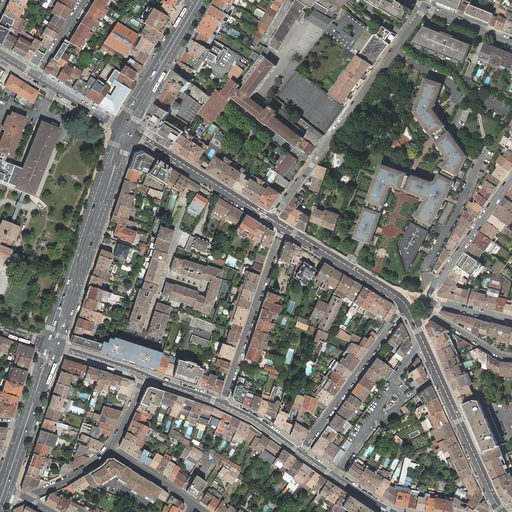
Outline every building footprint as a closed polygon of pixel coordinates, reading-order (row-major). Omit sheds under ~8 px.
[(28,10),(29,10),(30,8),(28,7),(29,6),(25,4),(26,0),(9,0),(9,1),(23,7),(28,10)] [(74,6),(76,3),(70,0),(60,0),(59,3),(72,9),(74,6)] [(105,14),(106,14),(108,11),(107,10),(104,8),(106,6),(104,5),(95,0),(93,4),(92,6),(105,14)] [(178,5),(180,0),(161,0),(161,2),(163,3),(175,10),(178,5)] [(223,0),(216,0),(214,6),(229,14),(231,16),(235,10),(236,8),(236,7),(235,7),(233,6),(223,0)] [(295,0),(271,41),(269,45),(280,51),(298,21),(297,20),(303,11),(304,11),(305,12),(307,13),(310,7),(307,5),(297,0),(295,0)] [(277,11),(284,0),(277,0),(277,1),(275,0),(271,0),(270,3),(271,3),(274,5),(272,8),(277,11)] [(297,0),(307,5),(310,7),(312,9),(316,0),(297,0)] [(350,0),(349,3),(362,12),(368,2),(365,0),(350,0)] [(365,0),(368,2),(375,6),(405,23),(413,11),(408,8),(403,5),(397,1),(397,2),(394,0),(365,0)] [(437,0),(436,2),(437,5),(458,14),(459,11),(463,0),(437,0)] [(463,0),(459,11),(458,14),(463,16),(465,16),(470,5),(471,3),(466,1),(464,0),(463,0)] [(496,0),(497,0),(495,4),(494,7),(497,9),(498,8),(502,0),(496,0)] [(5,10),(19,17),(23,7),(9,1),(5,10)] [(54,14),(65,20),(66,19),(71,10),(72,9),(59,3),(57,2),(51,13),(54,14)] [(170,19),(175,10),(163,3),(161,2),(160,3),(162,5),(159,10),(157,9),(156,10),(158,12),(167,17),(170,19)] [(273,18),(277,11),(272,8),(274,5),(271,3),(266,13),(273,18)] [(470,5),(465,16),(479,22),(490,26),(493,18),(494,16),(494,15),(470,5)] [(90,8),(88,11),(97,17),(98,17),(100,15),(102,16),(103,17),(105,14),(92,6),(90,8)] [(158,12),(156,10),(152,8),(150,7),(150,8),(148,6),(145,11),(146,11),(149,13),(144,21),(141,19),(140,21),(143,23),(145,24),(146,25),(161,34),(164,29),(162,27),(167,17),(158,12)] [(214,6),(209,14),(221,21),(225,23),(227,24),(228,22),(230,18),(231,16),(229,14),(214,6)] [(498,8),(497,9),(495,14),(499,15),(501,16),(504,18),(507,12),(498,8)] [(333,21),(313,9),(307,19),(326,31),(332,23),(333,21)] [(24,27),(27,22),(21,18),(19,17),(5,10),(3,14),(9,18),(14,20),(12,24),(11,26),(9,30),(7,33),(1,45),(6,48),(11,51),(18,39),(19,37),(24,27)] [(27,22),(32,12),(29,10),(28,10),(23,18),(22,17),(21,18),(27,22)] [(84,17),(97,25),(99,22),(98,21),(99,20),(100,19),(98,17),(97,17),(88,11),(86,15),(84,17)] [(347,12),(337,27),(332,23),(326,31),(325,32),(326,33),(343,46),(358,55),(370,63),(374,66),(376,63),(382,55),(389,45),(385,41),(389,36),(391,32),(383,26),(377,35),(371,31),(372,30),(347,12)] [(268,26),(273,18),(266,13),(261,22),(268,26)] [(0,44),(1,45),(7,33),(9,30),(11,26),(12,24),(14,20),(9,18),(3,14),(0,20),(0,44)] [(49,23),(60,29),(63,23),(65,20),(54,14),(49,23)] [(209,14),(204,22),(217,30),(219,32),(222,27),(225,23),(221,21),(209,14)] [(493,18),(490,26),(494,28),(496,28),(501,16),(499,15),(498,17),(494,16),(493,18)] [(501,16),(496,28),(499,30),(501,31),(506,19),(504,18),(501,16)] [(92,30),(93,31),(94,30),(95,28),(97,25),(84,17),(83,19),(81,23),(90,29),(92,30)] [(257,31),(263,35),(268,26),(261,22),(252,17),(250,20),(259,25),(255,30),(257,31)] [(511,21),(509,20),(506,19),(501,31),(506,33),(509,34),(511,27),(511,21)] [(43,33),(53,39),(57,33),(60,29),(49,23),(44,20),(43,23),(46,25),(46,26),(47,27),(43,33)] [(139,35),(138,35),(117,22),(114,27),(110,33),(106,39),(104,43),(116,51),(125,56),(129,58),(134,61),(142,66),(148,55),(133,46),(134,44),(132,44),(139,35)] [(204,22),(199,31),(214,40),(217,36),(219,32),(217,30),(204,22)] [(77,29),(90,37),(92,34),(90,32),(89,31),(90,29),(81,23),(78,27),(77,29)] [(155,45),(161,34),(146,25),(145,24),(144,25),(145,26),(144,28),(149,31),(146,36),(141,33),(141,34),(139,33),(138,35),(139,35),(140,35),(140,36),(155,45)] [(17,54),(23,58),(31,44),(34,39),(33,38),(32,39),(24,34),(25,33),(27,29),(24,27),(19,37),(18,39),(11,51),(17,54)] [(425,27),(413,43),(417,44),(424,47),(430,50),(438,53),(440,54),(447,56),(453,59),(461,62),(464,63),(471,45),(425,27)] [(88,40),(90,37),(77,29),(76,31),(74,35),(83,40),(85,42),(86,41),(87,39),(88,40)] [(198,72),(199,73),(206,62),(208,59),(215,63),(222,51),(223,49),(226,50),(227,48),(214,40),(199,31),(194,40),(187,51),(181,62),(192,69),(198,72)] [(252,40),(258,43),(263,35),(257,31),(252,40)] [(46,50),(53,39),(43,33),(42,34),(41,37),(42,38),(43,39),(43,40),(41,42),(39,46),(46,50)] [(84,46),(86,43),(85,42),(83,40),(74,35),(73,35),(72,38),(69,42),(76,47),(78,48),(81,49),(81,48),(83,45),(84,46)] [(148,55),(155,45),(140,36),(140,37),(141,38),(137,46),(135,45),(134,44),(133,46),(148,55)] [(39,46),(41,42),(39,41),(35,38),(34,39),(31,44),(23,58),(29,62),(39,46)] [(43,70),(50,74),(55,66),(57,61),(63,53),(64,52),(65,50),(69,42),(65,39),(53,59),(51,58),(47,64),(43,70)] [(496,47),(485,43),(480,57),(491,61),(496,47)] [(104,50),(112,55),(115,51),(103,44),(101,48),(100,50),(103,52),(104,50)] [(37,66),(46,50),(39,46),(29,62),(37,66)] [(353,62),(329,94),(345,106),(346,105),(347,104),(351,99),(350,98),(354,93),(355,93),(360,86),(359,85),(363,79),(364,79),(368,73),(365,71),(370,63),(358,55),(345,47),(342,51),(339,56),(346,60),(347,59),(348,59),(349,59),(349,60),(353,62)] [(507,52),(496,47),(491,61),(501,66),(507,52)] [(249,58),(255,61),(259,55),(253,51),(249,58)] [(511,68),(511,53),(507,52),(501,66),(511,70),(511,68)] [(50,74),(56,78),(67,62),(70,57),(64,54),(63,53),(57,61),(55,66),(50,74)] [(68,85),(72,88),(77,79),(78,78),(83,71),(85,67),(86,66),(87,67),(88,66),(94,57),(91,55),(89,58),(83,66),(81,65),(78,69),(74,66),(69,75),(64,83),(68,85)] [(262,55),(239,84),(241,86),(239,88),(242,91),(251,98),(276,66),(267,59),(262,55)] [(115,57),(113,56),(107,64),(109,66),(110,65),(115,57)] [(138,74),(142,66),(134,61),(129,58),(128,61),(126,64),(124,66),(135,72),(138,74)] [(60,81),(64,83),(69,75),(74,66),(73,66),(75,63),(76,62),(75,61),(73,60),(72,61),(70,60),(68,63),(67,62),(56,78),(60,81)] [(228,75),(233,80),(236,82),(245,71),(241,68),(244,64),(240,61),(237,65),(228,75)] [(191,83),(192,83),(195,79),(191,77),(194,72),(196,73),(198,72),(192,69),(181,62),(176,71),(191,82),(191,83)] [(369,74),(374,66),(370,63),(365,71),(368,73),(369,74)] [(109,66),(107,64),(101,73),(98,77),(97,79),(96,81),(85,96),(92,100),(99,104),(110,88),(112,84),(115,80),(118,75),(120,73),(117,71),(109,66)] [(72,88),(80,93),(86,83),(90,77),(92,74),(88,71),(90,68),(90,67),(88,66),(87,67),(86,66),(85,67),(83,71),(78,78),(77,79),(72,88)] [(133,81),(138,74),(135,72),(124,66),(121,72),(117,69),(117,71),(120,73),(123,75),(131,79),(133,81)] [(182,91),(184,92),(191,83),(191,82),(176,71),(169,81),(182,91)] [(6,84),(5,86),(16,93),(18,94),(19,95),(16,100),(30,109),(39,92),(34,89),(29,87),(25,85),(26,84),(23,82),(11,74),(6,84)] [(97,79),(98,77),(97,75),(94,74),(93,75),(91,78),(90,77),(86,83),(80,93),(85,96),(96,81),(97,79)] [(129,88),(133,81),(131,79),(123,75),(122,76),(123,77),(124,78),(118,75),(115,80),(121,83),(123,84),(129,88)] [(427,81),(426,81),(414,112),(432,136),(434,136),(435,137),(437,141),(436,142),(447,156),(447,160),(443,168),(446,169),(444,172),(443,175),(440,173),(436,181),(433,182),(414,175),(413,177),(410,176),(409,176),(407,175),(407,173),(383,165),(383,167),(380,166),(368,201),(369,202),(370,202),(368,208),(367,208),(365,207),(361,220),(362,221),(360,226),(359,225),(354,238),(362,241),(371,244),(376,229),(382,213),(381,213),(380,212),(382,206),(383,207),(384,207),(391,187),(393,187),(401,190),(402,188),(405,189),(408,190),(408,192),(426,198),(426,199),(426,200),(416,218),(418,219),(419,219),(416,225),(415,225),(414,224),(407,236),(403,245),(404,250),(407,251),(405,254),(407,261),(414,261),(429,232),(428,231),(427,231),(430,225),(431,226),(432,226),(456,182),(453,180),(454,177),(456,174),(459,176),(469,157),(450,132),(449,132),(447,129),(445,127),(446,126),(437,113),(436,114),(433,110),(435,104),(436,104),(442,87),(441,86),(440,85),(441,83),(429,79),(428,80),(427,81)] [(115,112),(129,88),(123,84),(121,83),(115,80),(112,84),(110,88),(99,104),(104,107),(114,113),(115,112)] [(306,133),(305,132),(299,127),(297,130),(296,129),(298,127),(278,112),(270,106),(257,96),(254,100),(251,98),(242,91),(239,88),(241,86),(239,84),(236,82),(233,80),(222,94),(230,100),(232,98),(260,119),(268,125),(297,148),(298,147),(305,152),(304,154),(308,157),(310,155),(316,147),(319,143),(321,140),(309,130),(306,133)] [(170,112),(171,113),(172,111),(170,110),(172,107),(177,110),(178,107),(180,105),(175,102),(177,99),(182,91),(169,81),(163,91),(156,104),(169,112),(170,112)] [(212,122),(213,123),(230,100),(222,94),(216,90),(211,97),(203,107),(199,112),(199,113),(204,116),(212,122)] [(168,145),(172,148),(182,135),(184,132),(185,131),(190,124),(171,113),(170,112),(169,112),(156,104),(144,124),(171,140),(168,145)] [(6,155),(9,156),(9,157),(11,157),(26,118),(12,112),(10,117),(9,120),(6,119),(4,125),(6,126),(5,130),(0,141),(0,156),(2,158),(4,154),(6,155)] [(210,125),(212,122),(204,116),(202,119),(210,125)] [(6,155),(4,154),(2,158),(1,160),(0,159),(0,180),(23,190),(26,191),(25,192),(33,195),(59,129),(41,122),(23,166),(5,159),(6,155)] [(245,137),(225,122),(220,128),(240,143),(245,137)] [(312,126),(309,130),(321,140),(324,136),(314,128),(312,126)] [(211,142),(218,146),(221,148),(228,137),(225,135),(224,136),(218,132),(212,141),(211,142)] [(172,148),(180,153),(192,135),(189,133),(186,137),(182,135),(172,148)] [(396,149),(410,144),(406,134),(392,139),(396,149)] [(180,153),(189,159),(198,144),(192,141),(194,139),(195,137),(192,135),(180,153)] [(504,136),(500,143),(505,147),(506,148),(511,151),(511,145),(510,148),(506,145),(509,141),(510,142),(511,141),(511,140),(504,136)] [(203,148),(198,144),(189,159),(197,164),(200,159),(209,146),(205,144),(203,148)] [(254,148),(251,152),(255,156),(263,162),(267,165),(269,162),(270,160),(254,148)] [(150,169),(156,160),(144,150),(133,152),(128,168),(140,173),(143,174),(145,167),(150,169)] [(506,151),(503,154),(502,156),(511,162),(511,153),(510,152),(509,153),(506,151)] [(230,159),(231,156),(228,154),(226,157),(224,161),(217,156),(208,171),(218,178),(230,159)] [(275,171),(279,174),(283,177),(297,160),(289,154),(275,171)] [(511,162),(502,156),(502,155),(497,163),(498,163),(500,165),(504,168),(509,171),(511,166),(511,162)] [(226,183),(235,168),(230,165),(233,161),(234,158),(231,156),(230,159),(218,178),(226,183)] [(170,168),(156,160),(150,169),(147,175),(143,186),(148,188),(150,188),(151,189),(163,193),(164,186),(170,168)] [(494,174),(492,172),(490,174),(491,175),(493,176),(497,178),(501,182),(509,171),(504,168),(500,165),(498,163),(497,164),(497,165),(500,166),(498,169),(496,172),(494,174)] [(140,173),(128,168),(124,180),(131,182),(135,183),(137,176),(139,177),(140,173)] [(172,187),(180,174),(170,168),(164,186),(170,190),(172,187)] [(245,171),(246,170),(243,168),(241,172),(235,168),(226,183),(234,188),(244,174),(245,171)] [(321,179),(323,180),(325,176),(313,172),(311,176),(314,177),(321,179)] [(177,195),(179,196),(186,186),(189,180),(180,174),(172,187),(179,191),(177,195)] [(234,188),(243,193),(250,182),(252,179),(247,176),(244,174),(234,188)] [(287,186),(290,183),(278,174),(276,178),(287,186)] [(243,193),(251,198),(263,180),(260,178),(254,175),(253,177),(252,179),(250,182),(243,193)] [(497,187),(501,182),(497,178),(493,176),(491,175),(487,180),(497,187)] [(319,192),(320,190),(322,184),(320,183),(321,179),(314,177),(310,189),(317,192),(315,195),(318,197),(319,192)] [(148,188),(143,186),(135,183),(131,182),(124,180),(120,191),(134,196),(136,197),(137,192),(129,189),(129,187),(142,191),(146,192),(148,188)] [(189,189),(193,191),(196,184),(193,182),(189,180),(186,186),(189,189)] [(251,198),(259,204),(269,189),(263,186),(266,182),(263,180),(251,198)] [(487,180),(483,186),(484,187),(493,193),(497,187),(487,180)] [(282,194),(283,192),(283,191),(281,190),(280,193),(279,192),(275,189),(270,187),(269,189),(259,204),(270,210),(282,194)] [(479,191),(476,189),(475,191),(488,200),(493,193),(484,187),(480,192),(479,191)] [(159,204),(163,193),(151,189),(150,191),(149,191),(148,192),(149,193),(152,194),(157,196),(156,199),(155,199),(154,203),(159,204)] [(9,222),(12,224),(18,209),(19,209),(22,203),(21,203),(25,192),(26,191),(23,190),(18,202),(17,201),(14,207),(15,207),(9,222)] [(120,191),(116,203),(130,208),(131,208),(133,209),(135,210),(136,208),(133,207),(134,206),(131,205),(134,196),(120,191)] [(488,200),(475,191),(474,193),(478,195),(475,199),(472,197),(471,199),(475,201),(483,207),(488,200)] [(207,200),(196,194),(187,208),(198,215),(207,200)] [(281,217),(288,221),(297,206),(298,207),(299,206),(301,202),(302,201),(295,196),(281,216),(281,217)] [(233,207),(219,198),(215,203),(213,209),(224,216),(221,219),(219,224),(222,225),(224,220),(233,207)] [(511,202),(505,198),(500,205),(511,213),(511,212),(511,202)] [(473,203),(470,201),(468,205),(479,213),(483,207),(475,201),(473,203)] [(136,213),(136,210),(135,210),(133,209),(131,208),(130,208),(116,203),(112,215),(128,220),(133,221),(134,219),(128,217),(130,211),(136,213)] [(479,213),(468,205),(468,206),(470,208),(468,212),(476,217),(479,213)] [(500,205),(493,215),(504,223),(506,224),(509,226),(511,221),(511,212),(511,213),(500,205)] [(288,221),(296,226),(304,213),(304,212),(305,211),(301,208),(300,211),(297,210),(299,207),(298,207),(297,206),(288,221)] [(323,226),(328,211),(326,210),(325,212),(318,209),(319,207),(316,206),(311,221),(315,223),(316,223),(317,223),(318,224),(323,226)] [(245,214),(233,207),(224,220),(226,221),(228,218),(238,224),(236,228),(237,228),(245,214)] [(224,216),(213,209),(212,212),(211,213),(221,219),(224,216)] [(468,212),(465,210),(465,211),(463,214),(462,216),(472,222),(476,217),(468,212)] [(330,211),(328,211),(323,226),(326,227),(328,228),(329,228),(330,229),(335,230),(341,215),(339,215),(338,217),(330,213),(330,211)] [(296,226),(306,232),(308,225),(309,222),(311,218),(308,216),(309,215),(304,212),(304,213),(296,226)] [(249,217),(245,214),(237,228),(236,230),(240,233),(240,235),(243,237),(245,236),(248,238),(247,241),(249,243),(251,239),(251,238),(254,231),(258,222),(255,220),(250,217),(249,217)] [(135,224),(135,222),(134,222),(133,221),(128,220),(112,215),(110,221),(117,223),(125,226),(126,226),(130,227),(131,225),(133,226),(134,223),(135,224)] [(491,218),(488,222),(500,230),(501,231),(502,231),(504,233),(511,238),(511,237),(511,230),(506,226),(506,224),(504,223),(493,215),(491,218)] [(472,222),(462,216),(462,217),(461,220),(463,221),(461,223),(462,224),(468,228),(472,222)] [(228,218),(226,221),(236,228),(238,224),(228,218)] [(12,224),(9,222),(2,220),(0,224),(0,234),(3,236),(7,238),(4,246),(10,248),(13,240),(15,241),(20,227),(12,224)] [(265,227),(258,222),(254,231),(251,238),(251,239),(249,243),(253,244),(255,240),(260,242),(265,227)] [(488,222),(481,232),(493,240),(495,242),(498,238),(496,236),(500,230),(488,222)] [(131,230),(131,228),(130,227),(126,226),(125,226),(117,223),(116,227),(115,227),(114,227),(113,230),(114,231),(113,234),(121,237),(120,239),(132,243),(133,242),(137,232),(131,230)] [(459,227),(457,226),(457,227),(458,228),(455,233),(462,238),(468,228),(462,224),(459,227)] [(174,230),(161,226),(153,249),(154,250),(141,289),(139,288),(126,328),(140,332),(153,293),(155,293),(168,254),(167,254),(174,230)] [(274,232),(265,227),(260,242),(260,244),(269,247),(274,232)] [(481,232),(474,242),(485,250),(486,251),(492,243),(494,244),(496,242),(495,242),(493,240),(481,232)] [(454,236),(452,235),(451,238),(458,243),(462,238),(455,233),(454,236)] [(195,238),(190,236),(185,250),(189,252),(191,247),(210,255),(211,251),(207,249),(209,242),(196,236),(195,238)] [(458,243),(451,238),(446,248),(451,252),(458,243)] [(284,240),(277,261),(286,263),(285,266),(288,267),(288,265),(289,262),(290,259),(291,258),(290,258),(294,245),(289,242),(288,241),(287,241),(286,241),(285,241),(284,240)] [(142,250),(145,251),(147,245),(140,242),(138,249),(142,250)] [(474,242),(466,253),(478,261),(479,259),(482,255),(485,250),(474,242)] [(12,249),(10,248),(4,246),(0,244),(0,259),(4,261),(7,262),(8,259),(9,258),(10,254),(11,252),(12,249)] [(120,260),(119,262),(124,264),(128,252),(130,252),(132,249),(129,248),(118,244),(114,257),(119,258),(118,260),(120,260)] [(301,249),(294,245),(290,258),(291,258),(290,259),(294,260),(292,263),(296,264),(298,260),(298,257),(300,251),(301,249)] [(451,252),(446,248),(440,260),(444,262),(451,252)] [(101,249),(99,255),(110,259),(112,253),(101,249)] [(266,256),(257,253),(254,260),(263,263),(266,256)] [(471,274),(473,276),(474,275),(477,270),(478,270),(483,264),(478,261),(466,253),(458,265),(471,274)] [(99,255),(95,268),(107,272),(111,273),(113,266),(113,264),(110,263),(111,260),(110,259),(99,255)] [(166,282),(162,296),(193,306),(192,309),(208,314),(211,306),(212,306),(215,296),(217,289),(221,279),(220,279),(222,271),(206,266),(206,267),(174,257),(170,271),(201,281),(202,279),(210,282),(208,288),(209,288),(208,292),(207,291),(205,297),(197,295),(198,292),(166,282)] [(296,264),(295,271),(297,272),(295,275),(294,278),(301,282),(301,283),(304,285),(305,284),(306,285),(311,276),(314,277),(317,272),(314,270),(315,269),(303,262),(303,263),(298,260),(296,264)] [(444,262),(440,260),(433,273),(435,275),(444,262)] [(500,273),(505,266),(506,265),(499,260),(494,268),(491,266),(490,269),(494,272),(500,273)] [(333,268),(323,263),(317,272),(314,277),(318,280),(317,282),(317,283),(317,284),(317,285),(318,286),(319,287),(316,292),(317,294),(320,296),(323,289),(325,284),(326,283),(333,268)] [(477,270),(474,275),(475,276),(479,271),(480,272),(485,266),(483,264),(478,270),(477,270)] [(259,275),(261,271),(252,268),(243,265),(242,269),(243,270),(251,272),(259,275)] [(465,275),(469,278),(471,274),(458,265),(454,270),(464,277),(465,275)] [(500,273),(504,276),(508,280),(510,277),(504,272),(507,267),(505,266),(500,273)] [(95,268),(92,276),(103,279),(104,280),(107,280),(108,281),(111,273),(107,272),(95,268)] [(341,273),(333,268),(326,283),(325,284),(323,289),(326,291),(329,285),(334,288),(335,289),(342,274),(341,273)] [(246,274),(244,279),(257,284),(259,275),(251,272),(243,270),(242,269),(241,273),(246,274)] [(465,282),(467,283),(468,280),(467,280),(464,277),(454,270),(450,276),(458,282),(460,280),(465,283),(465,282)] [(499,290),(501,291),(504,276),(500,273),(494,272),(493,274),(488,292),(488,295),(497,297),(499,290)] [(317,329),(318,329),(327,333),(330,326),(342,301),(342,300),(335,296),(347,277),(342,274),(335,289),(332,295),(329,302),(328,304),(321,319),(319,324),(317,329)] [(92,276),(89,285),(99,289),(103,290),(105,291),(106,289),(105,289),(104,288),(100,286),(102,281),(106,282),(107,280),(104,280),(103,279),(92,276)] [(459,284),(460,283),(458,282),(450,276),(444,284),(453,289),(456,292),(458,287),(458,286),(456,285),(458,283),(459,284)] [(499,298),(496,311),(504,313),(507,300),(509,294),(508,280),(504,276),(502,286),(506,289),(504,295),(500,294),(499,298)] [(353,281),(347,277),(335,296),(342,300),(343,300),(344,297),(345,296),(353,281)] [(127,287),(132,289),(135,281),(133,280),(130,279),(127,287)] [(257,284),(244,279),(242,284),(241,284),(240,286),(238,285),(238,287),(240,287),(254,292),(257,284)] [(362,286),(353,281),(345,296),(344,297),(350,300),(348,303),(347,305),(350,307),(353,303),(353,302),(362,286)] [(439,297),(454,300),(455,295),(451,294),(450,292),(453,289),(444,284),(437,293),(439,297)] [(110,299),(112,293),(105,291),(103,290),(99,289),(89,285),(85,298),(97,302),(98,302),(99,299),(107,301),(108,298),(110,299)] [(369,290),(362,286),(353,302),(353,303),(350,307),(350,308),(356,312),(357,310),(359,307),(361,303),(369,290)] [(238,287),(237,287),(237,288),(238,289),(238,291),(240,291),(238,296),(251,301),(254,292),(240,287),(238,287)] [(454,300),(461,302),(464,289),(465,288),(464,287),(463,289),(458,287),(456,292),(455,295),(454,300)] [(461,302),(468,304),(472,288),(470,288),(470,289),(469,290),(464,289),(461,302)] [(468,304),(475,306),(478,292),(473,291),(473,289),(472,288),(468,304)] [(376,295),(369,290),(361,303),(359,307),(365,310),(363,313),(364,314),(366,310),(367,309),(376,295)] [(484,308),(496,311),(499,298),(500,294),(501,291),(499,290),(497,297),(488,295),(484,308)] [(475,306),(484,308),(488,295),(488,292),(487,291),(486,294),(482,293),(478,292),(475,306)] [(275,294),(267,292),(264,300),(276,304),(278,297),(280,298),(281,296),(279,296),(275,294)] [(385,300),(376,295),(367,309),(376,315),(377,313),(385,300)] [(251,301),(238,296),(236,301),(234,301),(234,303),(232,302),(232,304),(233,304),(235,305),(248,309),(251,301)] [(106,307),(107,305),(98,302),(97,302),(85,298),(82,307),(94,311),(99,313),(100,313),(101,312),(99,311),(101,305),(106,307)] [(276,304),(264,300),(261,308),(276,313),(277,313),(279,305),(277,304),(276,304)] [(317,323),(319,324),(321,319),(328,304),(318,300),(311,315),(309,319),(311,320),(313,316),(319,319),(317,323)] [(392,304),(385,300),(377,313),(376,315),(375,316),(375,317),(376,318),(378,315),(379,314),(384,317),(387,313),(392,304)] [(157,303),(147,334),(160,339),(171,307),(157,303)] [(393,305),(392,304),(387,313),(384,317),(383,319),(386,321),(395,309),(393,305)] [(243,326),(248,309),(235,305),(234,306),(233,310),(233,311),(230,310),(228,316),(231,317),(229,321),(233,322),(243,326)] [(96,324),(98,324),(101,314),(100,313),(99,313),(94,311),(82,307),(78,318),(93,323),(96,324)] [(277,316),(278,314),(277,313),(276,313),(261,308),(258,318),(269,322),(271,315),(275,316),(277,316)] [(366,310),(366,312),(375,317),(375,316),(376,315),(367,309),(366,310)] [(440,314),(455,323),(458,314),(441,310),(440,314)] [(189,325),(193,316),(178,311),(175,320),(182,323),(189,325)] [(468,331),(472,333),(474,326),(477,319),(473,318),(458,314),(455,323),(468,331)] [(216,325),(212,324),(193,316),(189,325),(213,333),(216,325)] [(297,320),(306,324),(308,320),(298,316),(296,320),(297,320)] [(78,318),(75,326),(84,329),(91,331),(95,332),(96,330),(92,328),(93,325),(96,326),(96,324),(93,323),(78,318)] [(258,318),(254,329),(266,333),(268,326),(272,327),(273,324),(269,322),(258,318)] [(474,326),(472,333),(480,338),(482,328),(484,321),(477,319),(474,326)] [(295,325),(306,330),(307,328),(308,325),(306,324),(297,320),(295,325)] [(240,333),(243,326),(233,322),(229,321),(229,323),(233,325),(231,330),(240,333)] [(432,337),(448,330),(432,321),(427,326),(432,337)] [(488,334),(491,322),(484,321),(482,328),(480,338),(482,339),(483,333),(485,334),(483,340),(486,342),(488,335),(488,334)] [(493,346),(497,348),(498,344),(498,341),(499,337),(502,325),(491,322),(488,334),(488,335),(497,337),(497,340),(496,339),(495,339),(494,340),(493,346)] [(400,323),(387,342),(394,347),(391,351),(394,353),(397,349),(407,335),(401,323),(400,323)] [(505,346),(504,351),(508,352),(509,349),(509,347),(510,343),(511,340),(511,335),(511,327),(502,325),(499,337),(498,341),(498,344),(500,345),(501,342),(501,341),(502,339),(508,340),(507,343),(506,346),(505,346)] [(84,329),(75,326),(73,332),(82,335),(83,333),(88,335),(87,339),(89,340),(92,341),(95,332),(91,331),(84,329)] [(304,335),(314,339),(317,331),(310,329),(307,328),(306,330),(304,335)] [(254,329),(251,338),(265,342),(267,339),(264,339),(266,333),(254,329)] [(314,339),(312,344),(315,346),(316,346),(309,360),(317,360),(321,351),(324,343),(319,340),(318,344),(317,343),(319,336),(326,338),(327,333),(318,329),(317,330),(317,331),(314,339)] [(338,329),(334,336),(341,339),(345,333),(338,329)] [(238,338),(240,333),(231,330),(229,330),(227,337),(227,338),(228,338),(226,344),(235,347),(238,338)] [(450,331),(448,330),(432,337),(436,346),(452,339),(450,335),(449,335),(448,332),(450,331)] [(363,336),(362,339),(358,345),(367,349),(374,339),(376,335),(371,331),(369,335),(370,335),(367,339),(363,336)] [(345,333),(341,339),(348,341),(351,336),(345,333)] [(81,337),(72,334),(71,338),(71,339),(70,342),(71,344),(92,351),(95,344),(95,342),(93,341),(92,341),(89,340),(87,339),(81,337)] [(352,334),(351,336),(348,341),(351,343),(358,345),(362,339),(352,334)] [(207,348),(210,342),(192,335),(189,342),(207,348)] [(411,344),(407,335),(397,349),(394,353),(392,355),(388,361),(386,364),(393,370),(400,360),(411,344)] [(107,342),(102,341),(102,343),(99,353),(106,355),(128,363),(134,365),(142,367),(155,372),(162,354),(162,353),(140,345),(134,344),(114,337),(113,339),(108,337),(107,342)] [(11,340),(3,338),(0,345),(0,352),(0,353),(2,350),(2,348),(6,349),(6,351),(4,355),(6,355),(7,352),(10,345),(11,340)] [(248,346),(260,350),(262,345),(265,345),(265,342),(251,338),(248,346)] [(452,339),(436,346),(438,352),(454,345),(455,344),(455,342),(453,343),(452,339)] [(98,342),(95,342),(95,344),(92,351),(99,353),(102,343),(99,343),(98,342)] [(35,349),(19,343),(18,345),(20,346),(17,355),(31,359),(35,349)] [(226,344),(222,343),(221,344),(220,344),(219,347),(219,348),(220,348),(219,353),(217,352),(216,355),(218,356),(225,358),(224,361),(230,363),(231,360),(235,347),(226,344)] [(358,345),(351,343),(345,351),(346,352),(349,353),(359,360),(367,349),(358,345)] [(454,345),(438,352),(443,363),(458,357),(459,356),(459,355),(456,356),(452,347),(455,346),(454,345)] [(248,346),(244,358),(256,361),(259,362),(260,362),(261,358),(261,357),(258,356),(260,350),(248,346)] [(483,351),(478,348),(471,351),(474,359),(478,360),(483,351)] [(487,354),(483,351),(478,360),(482,363),(482,364),(483,366),(482,367),(484,369),(485,369),(487,369),(487,368),(487,366),(487,354)] [(351,372),(359,360),(349,353),(346,352),(342,358),(338,363),(351,372)] [(162,354),(155,372),(160,373),(160,371),(164,372),(164,374),(170,359),(169,358),(166,358),(165,357),(164,357),(164,355),(162,354)] [(31,359),(17,355),(16,355),(13,364),(7,362),(4,361),(3,364),(11,366),(12,366),(27,371),(31,359)] [(170,356),(169,358),(170,359),(164,374),(172,377),(178,362),(176,361),(171,359),(172,357),(170,356)] [(215,362),(214,364),(216,365),(220,367),(228,369),(230,363),(224,361),(218,359),(216,358),(212,357),(211,359),(212,359),(212,361),(215,362)] [(382,377),(386,380),(390,375),(393,370),(386,364),(381,361),(376,357),(369,368),(382,377)] [(420,364),(417,357),(413,364),(412,364),(407,371),(408,373),(413,380),(424,372),(420,364)] [(458,357),(443,363),(446,370),(462,363),(464,362),(464,360),(461,362),(458,357)] [(79,377),(83,365),(64,359),(60,371),(72,375),(73,373),(74,373),(75,369),(77,369),(75,376),(78,377),(79,377)] [(189,383),(195,385),(196,382),(198,377),(199,377),(202,369),(199,368),(198,367),(198,366),(192,364),(192,362),(189,361),(189,363),(183,361),(177,359),(176,361),(178,362),(172,377),(180,380),(189,383)] [(328,367),(331,369),(345,379),(351,372),(338,363),(336,361),(334,359),(328,367)] [(511,362),(501,362),(500,375),(502,375),(503,372),(507,372),(507,375),(511,375),(511,362)] [(462,363),(446,370),(450,380),(466,373),(466,372),(463,373),(460,366),(463,365),(462,363)] [(88,366),(83,365),(79,377),(84,379),(88,366)] [(7,378),(6,380),(8,381),(23,385),(27,371),(12,366),(11,366),(10,368),(12,369),(9,379),(7,378)] [(100,370),(88,366),(84,379),(83,381),(89,383),(90,379),(96,381),(100,370)] [(380,379),(382,377),(369,368),(362,377),(375,386),(376,384),(373,383),(377,377),(380,379)] [(195,385),(204,387),(209,373),(210,372),(202,369),(199,377),(198,377),(196,382),(195,385)] [(345,379),(331,369),(329,371),(325,377),(328,378),(329,379),(340,387),(345,379)] [(107,372),(100,370),(96,381),(94,389),(93,390),(100,393),(101,391),(101,390),(107,372)] [(72,375),(60,371),(56,383),(71,387),(72,385),(69,385),(71,379),(75,381),(77,380),(78,377),(75,376),(72,375)] [(473,374),(472,371),(466,373),(450,380),(455,391),(469,385),(471,384),(470,381),(470,379),(469,377),(470,376),(473,374)] [(114,375),(107,372),(101,390),(106,391),(106,393),(107,393),(109,388),(114,375)] [(413,380),(411,381),(416,387),(417,386),(427,379),(424,372),(413,380)] [(209,373),(204,387),(207,388),(211,390),(216,378),(217,376),(209,373)] [(122,377),(114,375),(109,388),(118,390),(122,377)] [(325,377),(324,376),(323,378),(324,379),(319,386),(322,388),(333,397),(340,387),(329,379),(328,378),(325,377)] [(134,381),(122,377),(118,390),(116,395),(118,395),(125,398),(128,398),(135,382),(134,381)] [(235,401),(241,404),(246,390),(247,389),(249,382),(246,381),(246,379),(238,377),(235,385),(232,395),(232,396),(232,397),(232,398),(233,399),(233,400),(234,400),(234,401),(235,401)] [(370,391),(371,392),(375,387),(375,386),(362,377),(358,383),(370,391)] [(216,378),(211,390),(219,394),(224,381),(216,378)] [(18,397),(23,385),(8,381),(4,393),(18,397)] [(56,383),(52,394),(69,400),(70,398),(66,396),(68,390),(72,391),(73,388),(71,387),(56,383)] [(361,402),(362,403),(370,391),(358,383),(350,394),(361,402)] [(423,405),(435,397),(430,385),(422,392),(417,395),(421,403),(417,405),(418,407),(420,406),(423,405)] [(455,391),(458,399),(473,392),(472,391),(470,392),(468,387),(470,386),(469,385),(455,391)] [(150,414),(154,416),(158,406),(159,404),(159,402),(163,391),(150,386),(146,388),(143,394),(137,408),(150,414)] [(319,386),(318,386),(316,388),(318,389),(320,391),(316,396),(314,395),(313,396),(317,399),(318,400),(327,406),(333,397),(322,388),(319,386)] [(269,416),(275,418),(280,404),(280,403),(280,402),(279,401),(278,400),(277,400),(276,400),(275,401),(275,402),(274,402),(273,400),(278,388),(273,387),(268,402),(264,413),(269,415),(269,416)] [(241,404),(249,407),(254,393),(246,390),(241,404)] [(0,399),(16,405),(18,397),(4,393),(2,392),(0,391),(0,399)] [(163,391),(159,402),(170,405),(169,408),(168,408),(166,413),(169,414),(169,413),(171,409),(172,406),(177,396),(163,391)] [(309,393),(306,391),(304,397),(303,397),(300,406),(305,409),(313,415),(318,402),(319,403),(318,405),(324,409),(327,406),(318,400),(317,399),(308,396),(309,393)] [(458,399),(461,405),(464,404),(475,400),(480,401),(486,402),(486,397),(477,396),(477,398),(474,398),(473,398),(472,396),(473,395),(474,394),(473,392),(458,399)] [(249,407),(256,411),(260,399),(262,396),(260,395),(259,397),(255,396),(256,394),(254,393),(249,407)] [(48,406),(65,412),(66,410),(64,410),(67,401),(69,401),(69,400),(52,394),(48,406)] [(256,411),(263,416),(264,413),(268,402),(265,401),(267,396),(262,394),(262,396),(260,399),(256,411)] [(345,401),(358,410),(359,408),(358,408),(357,407),(361,402),(350,394),(345,401)] [(293,408),(298,411),(299,410),(300,406),(303,397),(304,397),(298,395),(293,408)] [(184,398),(177,396),(172,406),(171,409),(169,413),(176,416),(178,412),(179,409),(184,398)] [(441,409),(435,397),(423,405),(420,406),(418,407),(422,417),(424,416),(425,418),(427,417),(441,409)] [(194,401),(184,398),(179,409),(178,412),(176,416),(178,417),(180,413),(187,416),(194,401)] [(0,416),(12,417),(16,405),(0,399),(0,416)] [(483,448),(485,452),(499,446),(497,442),(497,441),(502,439),(488,407),(482,406),(480,401),(475,400),(464,404),(466,408),(467,411),(481,443),(483,448)] [(203,404),(194,401),(187,416),(185,420),(196,424),(197,422),(197,421),(203,404)] [(357,411),(358,410),(345,401),(342,405),(353,413),(355,410),(357,411)] [(210,406),(203,404),(197,421),(197,422),(206,425),(207,424),(208,422),(213,408),(210,406)] [(273,423),(281,429),(283,424),(287,415),(287,413),(281,411),(283,405),(280,404),(275,418),(273,423)] [(336,414),(346,421),(350,415),(354,417),(356,414),(353,413),(342,405),(336,414)] [(64,414),(65,412),(48,406),(44,418),(62,424),(63,422),(58,420),(60,413),(64,414)] [(107,417),(118,420),(122,411),(103,406),(101,411),(100,415),(107,417)] [(292,428),(289,435),(301,442),(309,431),(298,423),(302,418),(301,417),(305,409),(300,406),(299,410),(298,411),(297,416),(295,421),(292,428)] [(132,419),(149,427),(150,425),(145,422),(147,417),(148,418),(150,414),(137,408),(132,419)] [(224,413),(213,408),(208,422),(217,426),(224,413)] [(447,422),(441,409),(427,417),(433,429),(447,422)] [(100,415),(94,413),(92,419),(97,421),(115,426),(118,420),(107,417),(100,415)] [(231,417),(224,413),(217,426),(214,434),(216,435),(218,432),(223,434),(231,417)] [(313,415),(311,414),(309,418),(315,422),(318,418),(313,415)] [(351,431),(352,428),(353,427),(349,424),(346,421),(336,414),(329,424),(343,433),(346,428),(351,431)] [(240,421),(231,417),(223,434),(228,436),(226,440),(230,442),(237,428),(240,421)] [(67,430),(68,426),(62,424),(44,418),(43,422),(56,426),(58,427),(61,428),(67,430)] [(152,429),(149,427),(132,419),(129,425),(147,435),(150,431),(151,432),(152,429)] [(113,432),(115,426),(97,421),(97,422),(96,427),(113,432)] [(250,425),(240,421),(237,428),(230,442),(234,444),(235,442),(237,443),(237,442),(238,443),(238,442),(239,442),(239,443),(240,443),(241,443),(242,440),(244,438),(250,425)] [(283,424),(281,429),(289,435),(292,428),(293,425),(284,421),(283,424)] [(43,422),(40,430),(54,434),(56,426),(43,422)] [(453,435),(447,422),(433,429),(430,431),(431,433),(432,432),(434,431),(437,438),(436,439),(432,441),(433,444),(437,442),(453,435)] [(96,427),(85,423),(83,423),(80,429),(80,432),(97,439),(99,439),(99,440),(101,433),(110,436),(113,432),(96,427)] [(144,441),(147,435),(129,425),(126,432),(144,441)] [(170,429),(167,436),(172,439),(176,440),(178,436),(180,433),(172,429),(174,426),(172,425),(170,429)] [(250,444),(249,446),(252,448),(250,450),(252,451),(253,449),(262,434),(250,425),(244,438),(251,443),(250,444)] [(311,449),(320,455),(333,437),(336,432),(328,426),(325,429),(330,432),(326,439),(321,436),(311,449)] [(168,430),(163,428),(161,433),(167,436),(170,429),(169,428),(168,430)] [(378,428),(375,432),(381,436),(382,434),(384,435),(385,433),(381,430),(378,428)] [(53,447),(57,435),(55,435),(54,434),(40,430),(36,442),(53,447)] [(104,443),(105,442),(99,440),(99,439),(97,439),(80,432),(79,433),(81,434),(104,443)] [(141,448),(144,441),(126,432),(124,438),(141,448)] [(97,451),(104,443),(81,434),(79,439),(87,443),(86,446),(97,451)] [(270,440),(262,434),(253,449),(256,451),(255,453),(252,457),(256,459),(258,457),(259,455),(270,440)] [(457,442),(453,435),(437,442),(433,444),(431,445),(435,452),(437,451),(440,450),(457,442)] [(190,442),(178,436),(176,440),(179,442),(186,445),(189,446),(190,442)] [(320,455),(329,462),(339,448),(331,443),(335,438),(333,437),(320,455)] [(138,459),(143,449),(141,448),(124,438),(119,447),(138,459)] [(282,449),(270,440),(259,455),(258,457),(270,466),(272,464),(282,449)] [(36,442),(33,453),(49,458),(53,447),(36,442)] [(182,452),(179,457),(185,460),(186,458),(187,455),(192,447),(194,444),(190,442),(189,446),(186,445),(182,452)] [(463,455),(457,442),(440,450),(442,453),(445,459),(446,463),(450,461),(452,460),(463,455)] [(94,454),(97,451),(86,446),(79,444),(78,443),(76,448),(78,448),(76,453),(76,454),(81,455),(89,458),(91,453),(94,454)] [(504,455),(500,446),(499,446),(485,452),(482,453),(486,463),(504,455)] [(203,453),(192,447),(187,455),(186,458),(189,460),(191,457),(194,458),(191,463),(194,464),(193,466),(194,467),(195,465),(198,462),(203,453)] [(148,465),(149,465),(152,460),(148,457),(151,453),(143,449),(138,459),(148,465)] [(289,454),(282,449),(272,464),(273,465),(274,464),(279,468),(289,454)] [(206,451),(205,450),(203,453),(198,462),(202,465),(207,457),(210,453),(206,451)] [(511,463),(509,457),(511,455),(511,451),(504,455),(486,463),(490,472),(508,464),(511,463)] [(215,452),(213,455),(215,456),(220,460),(221,460),(223,457),(215,452)] [(39,468),(45,470),(47,471),(51,459),(49,458),(33,453),(29,465),(39,468)] [(68,464),(71,469),(89,458),(81,455),(76,454),(73,455),(75,459),(75,460),(71,463),(69,460),(68,464)] [(149,465),(155,469),(163,457),(156,454),(155,455),(152,460),(149,465)] [(295,458),(289,454),(279,468),(278,469),(284,474),(287,469),(295,458)] [(468,466),(463,455),(452,460),(456,469),(454,470),(455,472),(457,471),(468,466)] [(215,456),(212,462),(217,465),(218,463),(220,460),(215,456)] [(162,473),(169,461),(163,457),(155,469),(162,473)] [(202,465),(199,469),(204,473),(212,462),(207,457),(202,465)] [(394,504),(406,507),(410,490),(410,489),(405,488),(403,488),(403,484),(401,484),(406,466),(408,466),(415,468),(416,463),(410,462),(411,458),(405,457),(402,469),(399,481),(398,483),(397,483),(395,483),(394,486),(394,488),(397,489),(396,491),(393,504),(394,504)] [(284,474),(282,477),(289,482),(292,478),(295,475),(302,463),(295,458),(287,469),(284,474)] [(357,480),(366,465),(355,458),(345,472),(357,480)] [(156,497),(162,489),(115,460),(114,462),(112,461),(108,461),(107,463),(105,461),(104,462),(101,465),(89,472),(93,480),(100,484),(103,482),(115,475),(119,477),(117,479),(125,484),(125,485),(141,495),(142,494),(153,501),(156,497)] [(175,465),(169,461),(162,473),(168,478),(175,465)] [(231,461),(230,462),(228,464),(228,465),(240,472),(241,469),(242,468),(231,461)] [(61,475),(71,469),(68,464),(62,462),(58,474),(61,475)] [(225,463),(223,466),(219,473),(224,476),(223,478),(230,482),(229,485),(228,484),(226,487),(228,489),(234,481),(236,478),(240,472),(228,465),(228,464),(225,463)] [(311,469),(302,463),(295,475),(292,478),(294,479),(294,480),(294,481),(295,482),(296,483),(297,483),(298,483),(299,483),(301,484),(311,469)] [(508,464),(490,472),(494,480),(511,472),(511,471),(511,465),(511,463),(508,464)] [(36,478),(39,479),(40,476),(40,475),(43,476),(45,470),(39,468),(29,465),(25,475),(36,478)] [(175,465),(168,478),(169,479),(172,481),(177,472),(180,468),(175,465)] [(368,466),(366,465),(357,480),(368,487),(375,474),(376,472),(377,470),(375,469),(374,471),(372,474),(365,470),(368,466)] [(471,473),(468,466),(457,471),(455,472),(454,472),(457,478),(455,480),(456,482),(458,481),(460,480),(471,473)] [(320,475),(311,469),(301,484),(300,485),(309,491),(320,475)] [(375,492),(386,471),(382,469),(381,471),(377,469),(377,470),(376,472),(375,474),(368,487),(375,492)] [(181,487),(186,491),(193,479),(190,477),(193,473),(192,471),(191,472),(190,473),(189,476),(187,479),(181,487)] [(389,472),(386,471),(375,492),(382,497),(387,488),(388,485),(390,481),(386,479),(389,472)] [(88,485),(89,485),(93,480),(89,472),(83,476),(88,485)] [(172,481),(181,487),(187,479),(177,472),(172,481)] [(511,474),(511,472),(494,480),(498,489),(506,486),(511,478),(511,474)] [(245,477),(239,473),(236,478),(242,482),(245,477)] [(460,480),(465,487),(475,482),(471,473),(460,480)] [(36,478),(25,475),(21,489),(24,491),(32,488),(36,478)] [(115,477),(117,479),(119,477),(115,475),(103,482),(104,484),(115,477)] [(193,479),(186,491),(195,498),(200,491),(206,482),(196,475),(193,479)] [(327,480),(320,475),(309,491),(310,492),(313,489),(317,492),(316,494),(317,495),(327,480)] [(88,485),(83,476),(67,486),(73,489),(76,490),(84,495),(84,494),(84,493),(80,490),(88,485)] [(502,499),(509,491),(511,487),(511,478),(506,486),(498,489),(502,499)] [(152,503),(153,501),(142,494),(141,495),(125,485),(125,484),(117,479),(116,481),(131,490),(130,492),(135,495),(136,493),(152,503)] [(333,484),(327,480),(317,495),(314,499),(317,501),(318,499),(322,501),(333,484)] [(477,486),(475,482),(465,487),(467,491),(466,493),(471,495),(477,486)] [(343,491),(333,484),(322,501),(331,507),(330,508),(331,509),(343,491)] [(410,490),(406,507),(415,508),(417,496),(419,489),(419,488),(411,486),(410,489),(410,490)] [(482,496),(477,486),(471,495),(466,493),(461,490),(460,489),(457,488),(454,494),(453,497),(459,500),(460,501),(462,497),(465,497),(469,499),(469,498),(477,502),(479,504),(484,500),(482,496)] [(502,499),(509,505),(511,501),(511,487),(509,491),(502,499)] [(209,488),(205,495),(201,501),(207,506),(216,492),(217,491),(214,489),(212,490),(209,488)] [(382,497),(393,504),(396,491),(397,489),(394,488),(393,491),(387,488),(382,497)] [(169,494),(162,489),(156,497),(166,502),(167,501),(165,499),(169,494)] [(415,508),(423,510),(425,497),(426,493),(424,493),(420,492),(420,489),(419,489),(417,496),(415,508)] [(434,495),(434,493),(429,492),(430,490),(427,489),(426,493),(425,497),(423,510),(431,511),(433,499),(433,498),(434,495)] [(200,491),(195,498),(201,501),(205,495),(200,491)] [(349,495),(343,491),(331,509),(335,511),(336,511),(340,507),(349,495)] [(50,505),(56,508),(63,495),(61,494),(60,494),(59,497),(55,495),(56,492),(55,492),(49,494),(45,502),(50,505)] [(207,506),(213,510),(222,496),(216,492),(207,506)] [(450,497),(444,496),(444,497),(443,500),(440,511),(450,511),(452,504),(450,503),(451,501),(453,498),(453,497),(454,494),(452,493),(451,495),(450,495),(450,497)] [(40,499),(45,502),(49,494),(40,498),(40,499)] [(60,510),(64,511),(70,501),(72,497),(70,496),(70,498),(68,500),(64,497),(65,495),(63,494),(63,495),(56,508),(60,510)] [(184,504),(171,495),(168,500),(167,501),(166,502),(182,511),(184,507),(184,504)] [(373,511),(349,495),(340,507),(336,511),(373,511)] [(431,511),(433,511),(440,511),(443,500),(444,497),(434,495),(433,498),(433,499),(431,511)] [(456,511),(458,505),(459,500),(453,497),(453,498),(451,501),(450,503),(452,504),(450,511),(456,511)] [(487,511),(489,511),(484,500),(479,504),(477,502),(469,498),(469,499),(466,504),(465,506),(472,510),(473,509),(479,511),(487,511)] [(74,511),(78,505),(80,501),(78,500),(76,504),(70,501),(64,511),(74,511)] [(214,511),(215,511),(225,511),(228,508),(230,505),(228,504),(227,508),(222,505),(225,501),(222,500),(214,511)] [(83,511),(87,506),(85,505),(85,504),(80,501),(78,505),(74,511),(83,511)] [(181,511),(182,511),(166,502),(163,508),(170,511),(181,511)]
